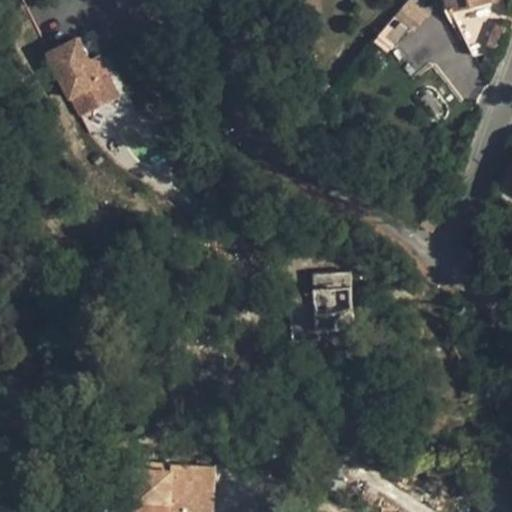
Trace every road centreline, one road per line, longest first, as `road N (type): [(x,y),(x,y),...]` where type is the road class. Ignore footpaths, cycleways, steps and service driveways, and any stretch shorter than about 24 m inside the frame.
road 1 (residential): [(237,0),(239,77),(259,124),(340,196),(408,234),(440,272)]
road 2 (residential): [(511,87),(440,272)]
road 3 (residential): [(440,272),(496,348),(511,417)]
